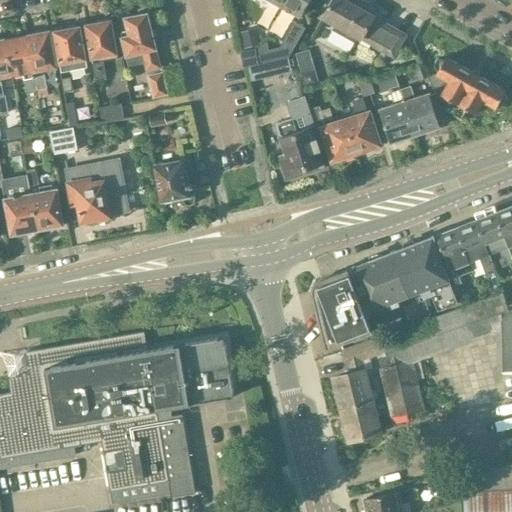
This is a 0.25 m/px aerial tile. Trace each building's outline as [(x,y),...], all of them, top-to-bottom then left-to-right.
[(271,0),(299,15),(307,0),(271,0)] [(345,0),(332,0),(323,17),(336,24),(333,30),(354,43),(358,37),(363,39),(362,39),(393,57),(406,34),(376,16),(376,17),(345,0)] [(146,70),(160,66),(147,13),(125,17),(130,36),(122,37),(127,55),(125,56),(128,67),(145,63),(146,70)] [(117,53),(111,20),(86,24),(92,57),(117,53)] [(295,46),(305,27),(293,20),(283,39),(294,46),(295,46)] [(54,30),(53,30),(60,65),(61,72),(88,67),(87,60),(86,60),(80,25),(77,26),(74,24),(67,25),(66,28),(54,30)] [(36,34),(27,35),(37,90),(47,88),(43,69),(55,66),(49,31),(47,32),(45,30),(38,31),(36,34)] [(7,39),(5,39),(12,74),(23,72),(26,92),(37,90),(27,35),(18,37),(15,35),(9,36),(7,39)] [(0,96),(4,96),(0,77),(12,74),(5,39),(3,40),(1,38),(0,38),(0,96)] [(295,46),(294,46),(283,39),(279,46),(256,51),(259,64),(289,56),(295,46)] [(311,50),(298,53),(302,70),(315,68),(311,50)] [(438,74),(429,76),(436,96),(442,94),(449,98),(466,68),(446,56),(444,59),(436,59),(433,65),(437,71),(436,73),(438,74)] [(103,60),(92,63),(92,64),(95,79),(106,77),(103,62),(103,60)] [(424,65),(415,68),(418,79),(427,77),(424,65)] [(449,98),(451,99),(446,109),(461,118),(467,108),(468,109),(486,79),(466,68),(449,98)] [(147,75),(152,99),(168,95),(162,72),(147,75)] [(301,74),(299,74),(303,89),(319,85),(317,77),(307,72),(301,74)] [(61,78),(63,92),(73,90),(70,76),(61,78)] [(367,82),(371,95),(379,92),(375,79),(367,82)] [(483,100),(496,107),(497,105),(505,105),(509,99),(505,92),(506,90),(486,79),(468,109),(475,113),(483,100)] [(415,96),(411,86),(400,89),(415,133),(425,129),(428,132),(435,130),(438,125),(440,124),(429,92),(415,96)] [(379,108),(390,141),(393,140),(396,143),(404,140),(405,136),(415,133),(400,89),(390,93),(393,103),(379,108)] [(310,110),(305,95),(287,101),(293,119),(291,120),(274,125),(283,155),(281,156),(285,166),(281,167),(284,179),(302,174),(301,170),(322,164),(317,150),(322,149),(316,129),(310,110)] [(359,151),(360,155),(370,152),(369,148),(381,144),(370,111),(367,111),(363,98),(352,101),(356,115),(345,118),(356,152),(359,151)] [(77,124),(74,102),(65,103),(68,125),(77,124)] [(123,117),(121,103),(99,107),(101,121),(123,117)] [(310,110),(316,129),(322,128),(332,160),(344,156),(345,160),(356,156),(355,153),(356,152),(345,118),(334,122),(329,108),(321,111),(320,107),(310,110)] [(145,114),(148,128),(167,124),(164,110),(145,114)] [(49,131),(54,154),(77,150),(73,127),(49,131)] [(102,166),(67,172),(69,184),(73,206),(79,205),(82,221),(93,219),(96,223),(108,221),(109,216),(110,216),(110,215),(129,211),(125,193),(122,193),(116,160),(101,163),(102,166)] [(194,198),(191,182),(187,183),(184,160),(154,166),(160,201),(163,201),(163,202),(183,199),(183,200),(184,202),(184,203),(187,204),(188,204),(190,204),(192,204),(192,203),(193,202),(194,202),(194,201),(195,200),(194,198)] [(37,171),(27,173),(27,175),(29,184),(30,194),(31,194),(35,213),(38,229),(49,227),(52,230),(59,228),(61,224),(63,224),(56,189),(53,189),(41,192),(40,187),(37,171)] [(2,173),(0,173),(0,187),(3,187),(4,190),(5,199),(12,234),(24,232),(27,234),(33,233),(35,230),(38,229),(35,213),(31,194),(30,194),(29,184),(27,175),(25,175),(23,173),(16,174),(14,177),(3,179),(2,173)] [(511,204),(497,211),(511,254),(511,204)] [(511,254),(497,211),(477,219),(489,253),(499,249),(502,258),(499,259),(502,267),(511,262),(511,254)] [(477,219),(458,226),(470,260),(479,257),(485,275),(495,271),(489,253),(477,219)] [(459,277),(472,271),(469,261),(470,260),(458,226),(435,235),(449,268),(456,285),(461,283),(459,277)] [(433,236),(393,252),(409,294),(419,321),(431,317),(424,300),(420,301),(419,298),(424,296),(427,295),(430,303),(434,302),(438,311),(457,304),(448,279),(449,279),(433,236)] [(393,252),(353,267),(369,310),(387,303),(390,308),(400,304),(398,299),(409,294),(393,252)] [(339,271),(318,279),(319,279),(317,280),(316,281),(315,282),(314,283),(313,284),(312,286),(312,287),(312,289),(312,290),(312,291),(312,292),(326,348),(372,330),(350,273),(349,273),(347,268),(339,271)] [(387,354),(390,362),(381,366),(378,367),(385,397),(389,410),(390,417),(426,409),(414,362),(495,332),(496,371),(511,370),(511,302),(506,304),(502,292),(431,317),(419,321),(382,333),(380,334),(386,352),(387,354)] [(0,511),(0,458),(21,455),(99,441),(108,491),(110,491),(112,504),(170,493),(171,497),(195,493),(182,415),(172,416),(170,407),(233,396),(232,390),(223,336),(179,344),(146,349),(143,331),(41,348),(41,349),(23,352),(25,362),(19,372),(9,374),(12,391),(0,393),(0,511)] [(380,334),(375,336),(342,348),(348,365),(349,367),(364,361),(377,356),(386,352),(380,334)] [(387,354),(378,358),(381,366),(390,362),(387,354)] [(350,372),(332,377),(337,394),(336,394),(338,406),(340,406),(340,408),(373,400),(364,361),(349,367),(350,372)] [(373,400),(340,408),(344,425),(343,425),(346,437),(347,437),(348,440),(381,432),(376,413),(389,410),(385,397),(373,400)] [(511,511),(511,461),(461,472),(462,511),(511,511)] [(397,491),(363,498),(365,511),(401,511),(400,504),(410,501),(410,500),(418,498),(418,497),(416,487),(397,491)]
